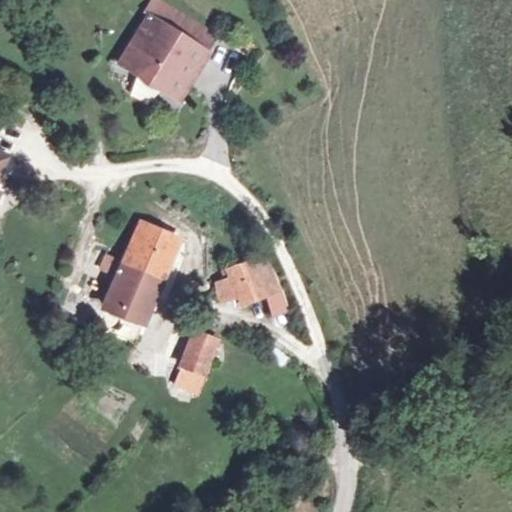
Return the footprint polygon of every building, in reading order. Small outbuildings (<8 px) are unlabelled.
[(177,104),(187,87),(183,84),(187,78),(191,81),(207,56),(149,18),(118,67),(134,77),(136,74),(163,91),(161,94),(177,104)] [(187,87),(191,81),(187,78),(183,84),(187,87)] [(141,224),(114,289),(105,311),(128,320),(120,341),(136,347),(178,240),(141,224)] [(264,300),(278,295),(269,268),(255,273),(252,266),(222,278),(225,286),(217,289),(219,309),(234,303),(237,311),(264,300)] [(80,300),(105,311),(114,289),(89,278),(80,300)] [(278,295),(264,300),(271,322),(285,316),(278,295)] [(194,339),(188,356),(210,364),(216,347),(194,339)] [(188,356),(182,373),(204,381),(210,364),(188,356)] [(182,373),(176,391),(198,399),(204,381),(182,373)] [(307,396),(287,410),(300,427),(319,412),(307,396)]
